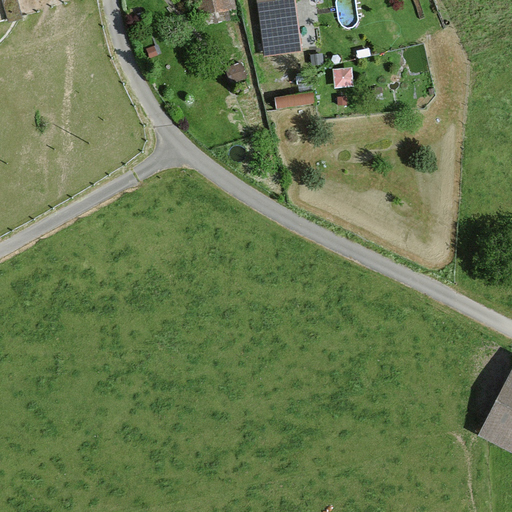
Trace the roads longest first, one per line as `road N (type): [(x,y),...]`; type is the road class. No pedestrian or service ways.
road 1 (residential): [(114,0),(121,43),(180,146),(380,265),(511,328)]
road 2 (track): [(180,146),(0,244)]
